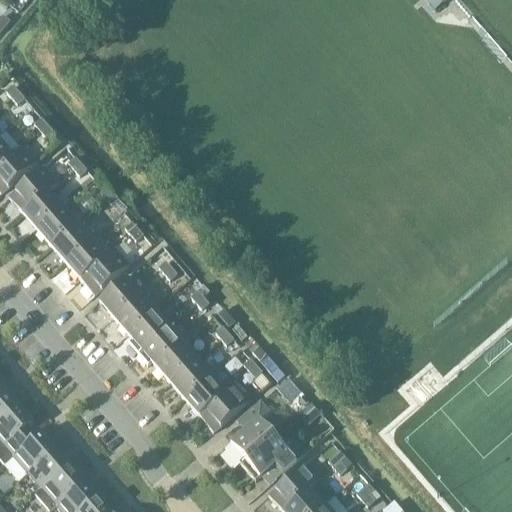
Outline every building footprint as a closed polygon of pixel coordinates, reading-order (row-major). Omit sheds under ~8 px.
[(423,0),(435,13),(449,0),(423,0)] [(467,21),(472,18),(458,2),(454,6),(467,21)] [(3,19),(0,22),(0,27),(5,31),(10,25),(3,19)] [(6,96),(12,102),(19,96),(14,89),(6,96)] [(19,96),(12,102),(18,109),(25,102),(19,96)] [(35,128),(40,135),(48,128),(42,122),(35,128)] [(48,128),(40,135),(46,141),(53,135),(48,128)] [(0,168),(12,158),(0,144),(0,168)] [(12,158),(0,168),(0,196),(1,198),(36,168),(21,150),(12,158)] [(69,167),(74,174),(82,167),(76,161),(69,167)] [(82,167),(74,174),(80,180),(87,174),(82,167)] [(24,218),(50,196),(59,188),(44,171),(9,201),(24,218)] [(101,197),(106,203),(113,197),(108,190),(101,197)] [(24,218),(37,233),(63,211),(50,196),(24,218)] [(211,214),(216,210),(204,196),(199,200),(211,214)] [(113,197),(106,203),(112,210),(119,203),(113,197)] [(37,233),(51,250),(77,227),(63,211),(37,233)] [(125,232),(131,239),(138,232),(132,226),(125,232)] [(51,250),(66,266),(91,244),(77,227),(51,250)] [(138,232),(131,239),(137,245),(144,239),(138,232)] [(66,266),(80,282),(106,260),(91,244),(66,266)] [(106,260),(80,282),(95,300),(130,269),(115,252),(106,260)] [(159,271),(165,278),(172,271),(166,265),(159,271)] [(172,271),(165,278),(170,284),(177,278),(172,271)] [(100,305),(114,322),(143,297),(128,280),(100,305)] [(198,294),(191,301),(196,307),(204,301),(209,296),(204,290),(198,294)] [(204,301),(196,307),(202,314),(209,307),(215,303),(209,296),(204,301)] [(114,322),(128,338),(157,313),(143,297),(114,322)] [(223,313),(217,317),(220,320),(229,330),(234,326),(235,325),(224,312),(223,313)] [(128,347),(138,358),(171,329),(157,313),(128,338),(132,343),(128,347)] [(153,366),(157,371),(185,346),(171,329),(138,358),(148,370),(153,366)] [(233,333),(231,334),(241,345),(242,344),(247,340),(238,329),(233,333)] [(216,336),(221,343),(229,337),(223,330),(216,336)] [(229,337),(221,343),(227,349),(234,343),(229,337)] [(157,371),(171,387),(200,362),(185,346),(157,371)] [(257,351),(252,356),(261,366),(267,360),(259,350),(257,351)] [(267,360),(261,366),(271,377),(276,373),(278,372),(267,360)] [(171,387),(185,403),(214,378),(200,362),(171,387)] [(244,369),(250,376),(257,369),(251,363),(244,369)] [(257,369),(250,376),(255,382),(263,376),(257,369)] [(185,403),(199,419),(227,394),(214,378),(185,403)] [(227,394),(199,419),(214,436),(249,406),(234,389),(227,394)] [(5,394),(0,397),(0,426),(19,410),(5,394)] [(299,399),(288,408),(297,419),(298,418),(308,409),(299,399)] [(246,434),(226,451),(241,468),(274,439),(266,430),(275,422),(275,421),(278,419),(270,410),(267,412),(261,405),(238,425),(246,434)] [(308,409),(298,418),(307,428),(319,417),(311,407),(308,409)] [(0,462),(4,468),(13,460),(33,443),(26,434),(33,427),(19,410),(0,426),(0,452),(0,453),(0,462)] [(13,460),(4,468),(19,485),(28,477),(56,453),(41,436),(33,443),(14,459),(13,460)] [(274,439),(241,468),(256,485),(275,468),(283,477),(306,457),(292,440),(282,449),(274,439)] [(41,492),(42,493),(70,469),(56,453),(28,477),(41,492)] [(336,459),(328,466),(334,472),(341,466),(346,462),(340,455),(336,459)] [(346,462),(341,466),(347,472),(351,468),(346,462)] [(341,466),(334,472),(340,478),(347,472),(341,466)] [(41,492),(34,498),(46,511),(53,511),(56,509),(60,506),(84,485),(70,469),(42,493),(41,492)] [(269,499),(279,511),(288,511),(312,492),(319,486),(317,485),(304,469),(269,499)] [(312,492),(288,511),(320,511),(326,507),(334,501),(318,484),(317,485),(319,486),(312,492)] [(56,509),(58,511),(86,511),(98,501),(84,485),(56,509)] [(364,492),(357,498),(362,505),(370,498),(374,494),(368,488),(364,492)] [(370,498),(362,505),(368,511),(375,505),(370,498)] [(86,511),(107,511),(98,501),(86,511)]
